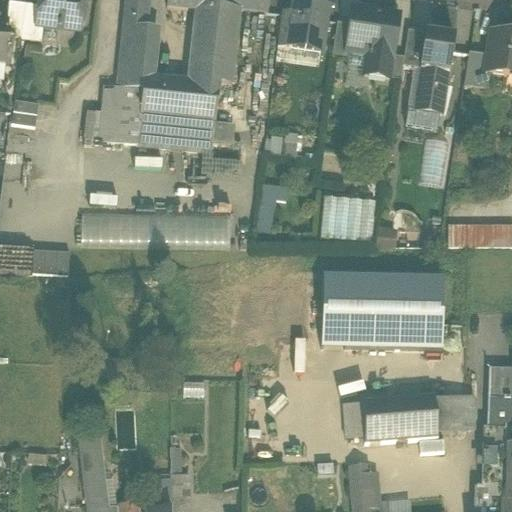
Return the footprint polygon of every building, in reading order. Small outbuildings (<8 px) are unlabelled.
[(43,29),(61,31),(61,28),(78,30),(79,28),(83,25),(83,17),(80,13),(82,0),(39,0),(39,8),(36,28),(43,29)] [(125,0),(123,29),(147,32),(149,0),(125,0)] [(195,13),(212,15),(213,10),(230,12),(231,0),(167,0),(166,10),(195,13)] [(231,0),(230,12),(239,13),(267,16),(268,0),(231,0)] [(291,44),(321,48),(327,8),(317,7),(314,4),(308,3),(305,5),(295,4),(293,18),(290,43),(291,44)] [(7,38),(21,40),(25,6),(8,4),(6,23),(8,23),(7,38)] [(39,8),(25,6),(21,40),(20,42),(21,42),(41,44),(43,29),(36,28),(39,8)] [(195,13),(187,84),(218,87),(231,89),(239,13),(230,12),(213,10),(212,15),(195,13)] [(364,77),(388,81),(388,80),(391,58),(397,18),(352,11),(350,27),(346,53),(347,53),(367,56),(364,77)] [(276,49),(290,51),(291,44),(290,43),(293,18),(281,16),(276,49)] [(331,60),(346,63),(347,53),(346,53),(350,27),(336,25),(331,60)] [(123,29),(118,77),(143,79),(155,81),(160,33),(147,32),(123,29)] [(407,32),(403,59),(391,58),(388,80),(400,82),(402,68),(413,69),(419,70),(424,35),(407,32)] [(508,72),(511,72),(511,36),(508,36),(506,35),(505,39),(491,37),(492,33),(489,33),(486,58),(483,74),(490,75),(507,78),(508,72)] [(430,115),(439,116),(443,92),(445,93),(453,39),(424,35),(419,70),(413,112),(430,115)] [(291,44),(290,51),(276,49),(274,63),(317,70),(321,48),(291,44)] [(463,86),(488,90),(490,75),(483,74),(486,58),(468,55),(463,86)] [(406,111),(408,111),(413,112),(419,70),(413,69),(406,111)] [(111,146),(137,148),(139,119),(143,79),(118,77),(116,90),(111,146)] [(143,79),(139,119),(214,126),(218,87),(187,84),(155,81),(143,79)] [(84,143),(111,146),(116,90),(103,87),(100,115),(86,113),(84,143)] [(14,103),(11,126),(34,129),(37,106),(14,103)] [(437,132),(439,116),(413,112),(408,111),(405,127),(437,132)] [(211,156),(212,148),(211,148),(214,126),(139,119),(137,148),(211,156)] [(214,126),(211,148),(212,148),(226,150),(227,128),(214,126)] [(270,140),(268,159),(295,162),(297,137),(284,136),(284,142),(270,140)] [(418,185),(440,188),(447,144),(424,141),(418,185)] [(201,163),(201,174),(238,175),(238,164),(201,163)] [(258,187),(252,233),(270,235),(274,203),(286,204),(288,191),(258,187)] [(374,204),(322,199),(318,243),(370,248),(374,204)] [(86,245),(139,246),(140,215),(86,214),(86,245)] [(447,250),(511,250),(511,228),(447,228),(447,250)] [(395,232),(377,229),(374,252),(394,252),(395,232)] [(67,278),(69,254),(33,251),(32,276),(67,278)] [(442,281),(322,279),(320,351),(440,354),(442,281)] [(511,372),(488,372),(487,399),(511,399),(511,372)] [(203,385),(182,385),(182,400),(203,400),(203,385)] [(467,399),(433,402),(436,435),(469,433),(467,399)] [(482,444),(481,485),(511,489),(511,454),(511,399),(487,399),(486,445),(482,444)] [(433,400),(360,405),(363,440),(364,447),(436,442),(436,435),(433,402),(433,400)] [(363,440),(360,405),(342,407),(344,442),(363,440)] [(77,437),(86,511),(107,511),(104,484),(98,434),(77,437)] [(170,484),(170,498),(180,498),(180,479),(180,452),(170,452),(170,484)] [(28,456),(26,466),(46,469),(47,459),(28,456)] [(370,511),(377,511),(375,477),(367,477),(366,468),(349,470),(352,511),(370,511)] [(104,484),(107,511),(114,511),(115,511),(115,508),(112,483),(104,484)] [(144,511),(169,511),(170,509),(170,498),(170,484),(144,484),(144,511)] [(510,511),(511,489),(481,485),(480,491),(473,491),(473,511),(510,511)] [(187,498),(180,498),(170,498),(170,509),(187,509),(187,498)] [(387,505),(387,511),(409,511),(408,503),(387,505)]
